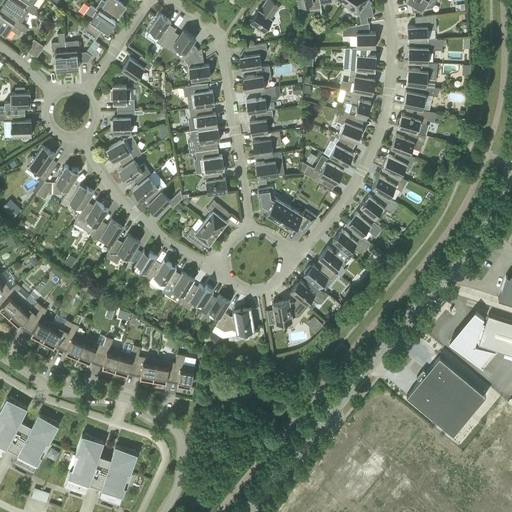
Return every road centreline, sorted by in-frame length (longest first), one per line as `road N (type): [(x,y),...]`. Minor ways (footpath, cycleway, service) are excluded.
road 1 (tertiary): [(246,511),(469,239),(511,165)]
road 2 (residential): [(285,252),(310,242),(375,147),(392,71),(387,0)]
road 3 (residential): [(162,511),(181,467),(174,430),(128,398),(55,389),(0,353)]
road 4 (residential): [(250,228),(222,36),(168,0)]
road 5 (residential): [(222,266),(183,250),(134,212),(81,136)]
